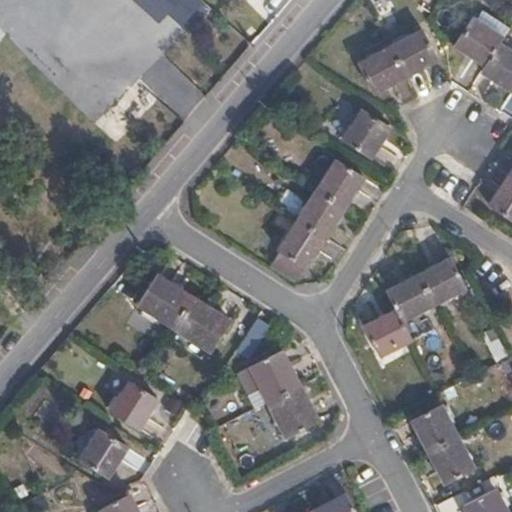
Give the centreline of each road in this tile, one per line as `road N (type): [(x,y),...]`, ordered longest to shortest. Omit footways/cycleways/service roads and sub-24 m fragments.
road 1 (unclassified): [(328,0),(146,211)]
road 2 (unclassified): [(146,211),(0,381)]
road 3 (residential): [(317,318),(146,211)]
road 4 (residential): [(226,511),(372,434)]
road 5 (residential): [(397,186),(317,318)]
road 6 (residential): [(511,257),(397,186)]
road 7 (residential): [(372,434),(317,318)]
